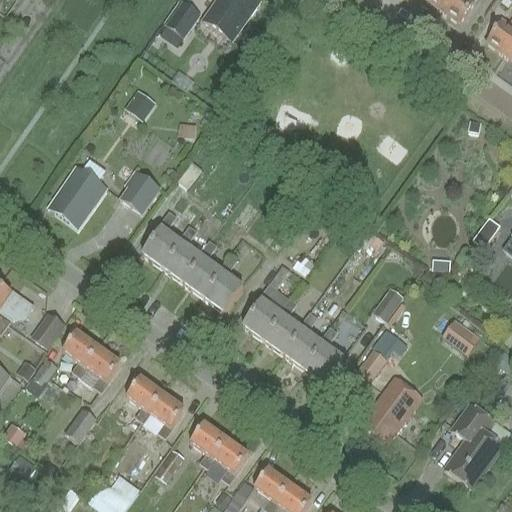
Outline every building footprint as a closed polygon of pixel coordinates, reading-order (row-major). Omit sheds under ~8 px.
[(237,48),(264,9),(251,0),(226,0),(207,28),(237,48)] [(431,0),(428,5),(446,17),(457,0),(431,0)] [(457,0),(446,17),(464,30),(480,6),(472,1),(472,0),(457,0)] [(187,45),(204,22),(188,10),(171,33),(187,45)] [(511,28),(506,24),(489,48),(507,60),(511,53),(511,28)] [(136,96),(123,115),(140,127),(153,109),(136,96)] [(206,173),(196,166),(182,185),(191,193),(206,173)] [(81,232),(108,193),(81,174),(58,206),(65,211),(60,217),(81,232)] [(144,218),(163,192),(140,175),(121,202),(144,218)] [(245,227),(259,210),(250,202),(236,220),(245,227)] [(165,236),(147,261),(168,276),(186,250),(183,247),(172,239),(182,224),(175,219),(164,234),(165,236)] [(484,254),(500,231),(489,223),(473,246),(484,254)] [(186,250),(168,276),(188,290),(207,264),(204,262),(191,253),(201,238),(194,233),(183,247),(186,250)] [(207,264),(188,290),(208,305),(227,278),(224,277),(211,267),(222,253),(214,247),(204,262),(207,264)] [(227,278),(208,305),(229,319),(247,293),(231,281),(241,267),(235,262),(224,277),(227,278)] [(0,316),(7,307),(27,322),(35,312),(11,295),(10,298),(0,290),(0,316)] [(265,307),(247,333),(267,347),(286,321),(283,319),(271,310),(281,295),(274,290),(263,305),(265,307)] [(403,302),(390,293),(372,319),(385,327),(403,302)] [(286,321),(267,347),(288,361),(306,335),(304,333),(291,325),(302,310),(294,304),(283,319),(286,321)] [(69,330),(52,318),(34,344),(51,356),(69,330)] [(0,338),(2,340),(11,327),(0,319),(0,338)] [(306,335),(288,361),(308,376),(327,350),(323,347),(311,339),(321,324),(314,319),(304,333),(306,335)] [(471,360),(484,343),(458,324),(446,341),(471,360)] [(327,350),(308,376),(329,390),(347,364),(331,353),(341,338),(334,333),(323,347),(327,350)] [(80,338),(67,357),(83,369),(76,378),(84,384),(91,374),(88,372),(102,354),(80,338)] [(0,366),(20,378),(27,365),(0,349),(0,366)] [(91,374),(84,384),(105,399),(112,389),(110,388),(123,369),(102,354),(88,372),(91,374)] [(370,387),(387,365),(373,355),(356,377),(370,387)] [(24,392),(55,414),(67,397),(54,388),(52,391),(46,387),(57,371),(47,364),(33,383),(32,382),(24,392)] [(0,417),(21,389),(0,374),(0,417)] [(426,402),(423,400),(399,382),(373,416),(375,418),(369,427),(373,430),(369,435),(390,450),(426,402)] [(143,384),(130,402),(147,414),(140,424),(148,429),(155,420),(152,418),(165,400),(143,384)] [(155,420),(148,429),(170,445),(176,436),(174,434),(187,416),(165,400),(152,418),(155,420)] [(468,444),(447,474),(475,493),(505,451),(487,439),(496,427),(471,410),(454,434),(468,444)] [(95,432),(101,424),(87,414),(70,439),(83,449),(95,432)] [(16,448),(25,438),(14,429),(5,439),(16,448)] [(207,429),(194,448),(210,459),(203,469),(211,475),(218,465),(216,463),(229,445),(207,429)] [(216,463),(218,465),(231,475),(224,485),(233,491),(240,481),(238,479),(251,461),(229,445),(216,463)] [(27,485),(36,472),(20,460),(10,473),(27,485)] [(279,509),(293,490),(271,475),(258,494),(273,505),(268,511),(280,511),(281,511),(279,509)] [(120,479),(112,491),(104,486),(97,497),(118,511),(129,511),(142,494),(120,479)] [(281,511),(280,511),(310,511),(315,506),(293,490),(279,509),(281,511)] [(227,492),(213,510),(216,511),(242,511),(246,507),(227,492)]
